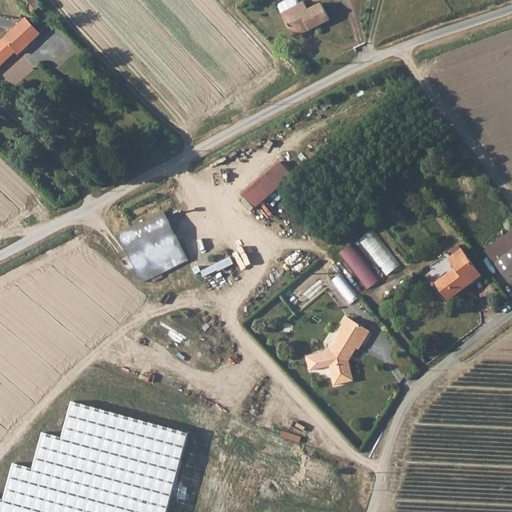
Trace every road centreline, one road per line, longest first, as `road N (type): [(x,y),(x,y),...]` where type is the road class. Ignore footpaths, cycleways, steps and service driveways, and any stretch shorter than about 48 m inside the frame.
road 1 (unclassified): [(0,256),(350,67),(511,11)]
road 2 (unclassified): [(511,309),(413,390),(390,431),(371,511)]
